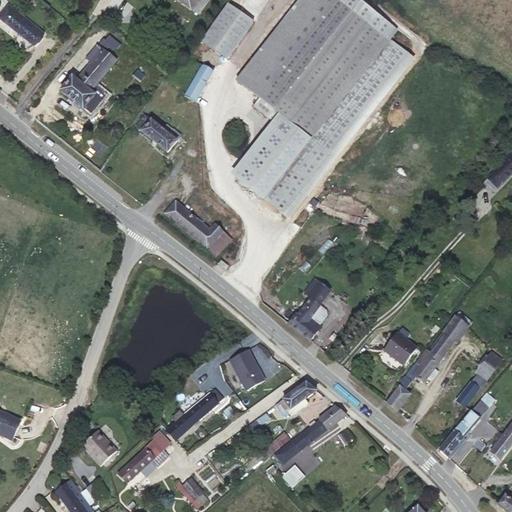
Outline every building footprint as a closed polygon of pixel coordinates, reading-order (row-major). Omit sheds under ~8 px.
[(178,0),(199,14),(208,0),(178,0)] [(390,40),(338,0),(312,0),(245,86),(261,99),(275,110),(286,118),(312,139),(390,40)] [(228,2),(201,40),(227,59),(254,20),(228,2)] [(43,34),(8,6),(0,16),(0,18),(34,45),(43,34)] [(284,215),(409,56),(390,40),(312,139),(265,200),(284,215)] [(103,50),(97,45),(86,58),(92,63),(103,50)] [(103,50),(92,63),(77,81),(72,77),(60,91),(84,110),(84,109),(92,115),(108,95),(96,85),(117,61),(103,50)] [(133,76),(134,75),(119,63),(113,70),(128,82),(133,76)] [(213,71),(203,66),(184,96),(194,102),(213,71)] [(140,82),(141,81),(145,76),(138,70),(134,75),(133,76),(140,82)] [(275,110),(261,99),(255,107),(269,118),(275,110)] [(177,133),(166,125),(162,130),(145,115),(136,126),(167,152),(181,136),(177,133)] [(312,139),(286,118),(238,179),(265,200),(312,139)] [(511,173),(511,153),(484,182),(493,192),(511,173)] [(210,229),(176,201),(165,214),(216,257),(232,240),(215,224),(210,229)] [(220,261),(217,265),(224,271),(227,267),(220,261)] [(310,297),(289,324),(310,340),(320,327),(309,318),(319,305),(310,297)] [(464,330),(470,322),(459,312),(452,321),(464,330)] [(424,383),(464,330),(452,321),(443,333),(445,334),(431,353),(427,349),(405,377),(404,377),(398,385),(399,386),(387,403),(398,411),(411,395),(405,390),(415,377),(424,383)] [(417,348),(397,333),(384,351),(404,366),(417,348)] [(249,350),(230,360),(246,391),(265,381),(249,350)] [(498,366),(502,361),(491,352),(487,358),(498,366)] [(491,375),(498,366),(487,358),(480,366),(491,375)] [(486,382),(491,375),(480,366),(475,373),(477,375),(457,401),(465,407),(486,381),(486,382)] [(317,391),(306,383),(283,400),(275,406),(282,416),(288,412),(291,417),(309,404),(305,399),(317,391)] [(167,431),(176,441),(224,398),(216,390),(185,416),(181,412),(172,418),(176,423),(167,431)] [(478,405),(486,411),(495,401),(487,394),(478,405)] [(442,451),(448,457),(486,411),(478,405),(439,449),(442,451)] [(346,416),(335,406),(319,419),(320,420),(316,423),(315,421),(310,425),(311,427),(275,455),(283,465),(313,441),(346,416)] [(0,433),(11,439),(21,419),(0,409),(0,433)] [(261,426),(270,419),(266,414),(257,420),(261,426)] [(245,438),(260,427),(256,421),(241,432),(245,438)] [(511,444),(511,424),(503,435),(500,433),(492,444),(495,446),(491,451),(499,457),(501,459),(511,444)] [(106,442),(107,440),(99,431),(97,432),(106,442)] [(155,441),(164,451),(172,444),(160,431),(152,438),(155,441)] [(117,451),(107,440),(106,442),(97,432),(82,446),(101,466),(117,451)] [(269,457),(289,439),(284,433),(264,451),(269,457)] [(127,484),(164,451),(155,441),(118,475),(127,484)] [(496,461),(499,457),(491,451),(488,455),(496,461)] [(292,488),(305,476),(295,464),(281,476),(292,488)] [(269,475),(276,470),(272,466),(266,471),(269,475)] [(100,479),(87,488),(97,501),(109,493),(100,479)] [(187,491),(195,500),(203,493),(191,479),(183,487),(179,482),(176,485),(184,494),(187,491)] [(56,492),(71,511),(93,511),(71,480),(56,492)] [(200,507),(195,500),(187,491),(184,494),(197,510),(200,507)] [(511,511),(511,494),(509,498),(505,495),(497,505),(506,511),(511,511)]
